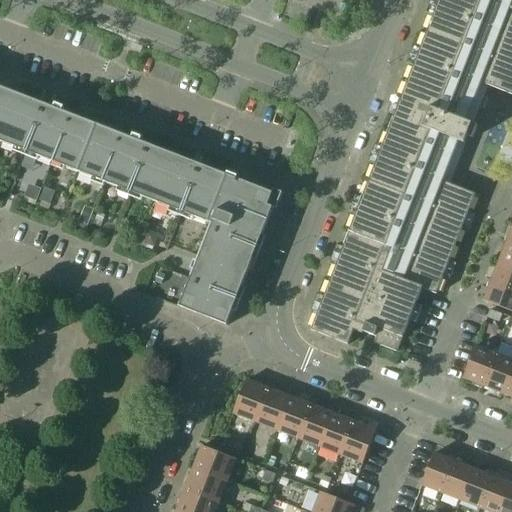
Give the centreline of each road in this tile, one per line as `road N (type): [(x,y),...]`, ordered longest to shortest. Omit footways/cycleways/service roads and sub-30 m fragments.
road 1 (tertiary): [(65,0),(350,110)]
road 2 (unclassified): [(279,333),(277,308),(350,110)]
road 3 (residential): [(0,253),(119,301),(206,356)]
road 4 (tertiary): [(366,71),(182,0)]
road 5 (residential): [(147,511),(206,356)]
road 6 (unclassified): [(420,403),(307,360),(279,333)]
